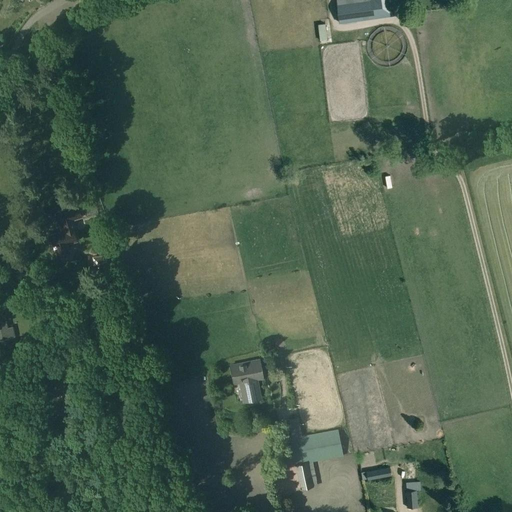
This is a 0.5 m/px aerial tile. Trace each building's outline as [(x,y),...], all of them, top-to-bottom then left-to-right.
[(357,0),(337,3),(340,23),(394,15),(392,0),(357,0)] [(64,231),(62,231),(50,236),(48,237),(50,244),(52,244),(56,256),(69,251),(66,244),(76,241),(72,229),(75,228),(72,220),(80,217),(76,206),(56,212),(60,224),(62,223),(64,231)] [(104,266),(103,255),(92,256),(93,267),(104,266)] [(6,294),(7,301),(9,309),(23,305),(32,303),(29,289),(6,294)] [(12,327),(7,328),(3,309),(0,309),(0,338),(14,335),(12,327)] [(258,360),(231,365),(234,383),(240,382),(244,400),(259,397),(255,373),(260,372),(258,360)] [(338,430),(302,437),(298,417),(287,420),(295,464),(300,489),(312,487),(306,462),(342,455),(338,430)] [(390,467),(367,471),(368,480),(392,475),(390,467)] [(417,490),(407,491),(408,508),(418,507),(417,490)]
